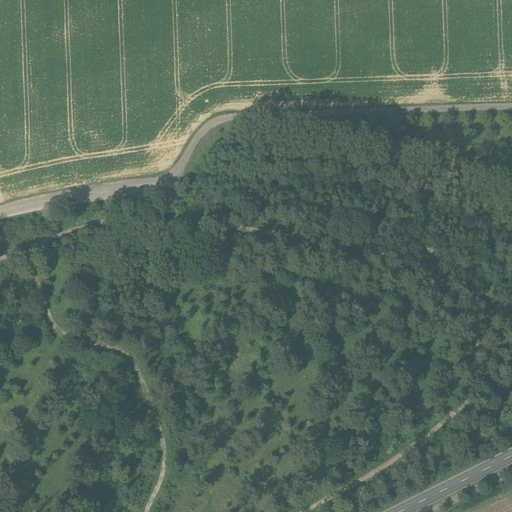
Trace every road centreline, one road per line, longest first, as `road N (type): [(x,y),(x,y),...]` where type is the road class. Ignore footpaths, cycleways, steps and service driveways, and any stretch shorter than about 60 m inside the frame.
road 1 (track): [(129,187),(167,184),(210,125),(230,118),(511,107)]
road 2 (track): [(0,212),(129,187)]
road 3 (secondary): [(398,511),(511,454)]
